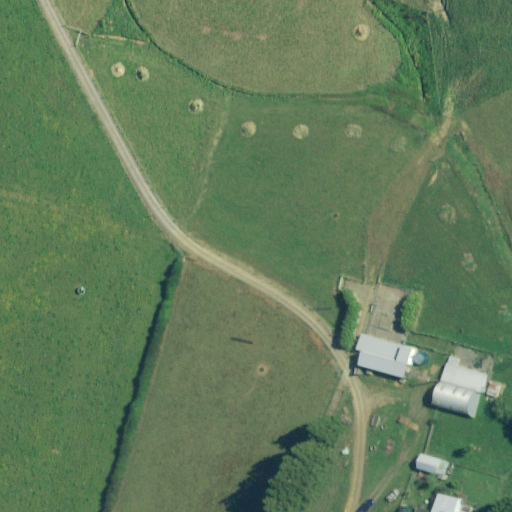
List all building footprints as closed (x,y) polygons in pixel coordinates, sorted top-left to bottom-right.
[(421,348),(369,333),(364,349),(372,351),(368,364),(413,377),(421,348)] [(488,393),(492,378),(494,374),(463,365),(465,358),(456,355),(442,402),(467,409),(466,413),(477,416),(484,392),(488,393)] [(495,379),(491,394),(504,397),(508,383),(495,379)] [(455,460),(426,454),(424,467),(452,473),(455,460)] [(463,511),(467,498),(445,493),(440,511),(463,511)]
